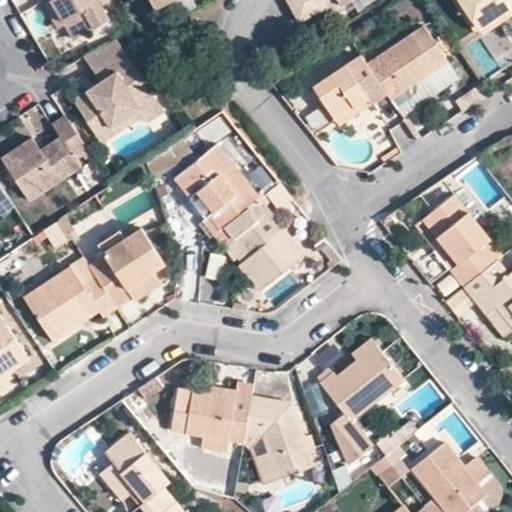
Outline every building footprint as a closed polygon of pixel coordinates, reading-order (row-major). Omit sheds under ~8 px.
[(71,44),(106,23),(92,0),(36,0),(41,7),(47,3),(62,28),(71,44)] [(149,0),(154,8),(169,0),(149,0)] [(316,6),(319,11),(340,0),(293,0),(284,5),(292,18),(316,6)] [(511,0),(450,0),(470,30),(491,15),(508,4),(511,0)] [(47,3),(41,7),(56,32),(62,28),(47,3)] [(511,11),(511,9),(508,4),(491,15),(496,22),(511,11)] [(444,60),(421,25),(376,54),(364,62),(382,92),(387,97),(398,90),(444,60)] [(81,60),(98,88),(77,101),(75,108),(96,140),(142,112),(139,107),(150,100),(112,40),(81,60)] [(311,84),(332,117),(363,97),(367,103),(382,92),(364,62),(363,60),(347,72),(342,64),(311,84)] [(367,103),(363,97),(332,117),(336,123),(367,103)] [(135,126),(143,123),(159,114),(150,100),(139,107),(142,112),(96,140),(100,148),(135,126)] [(28,138),(0,156),(29,200),(78,167),(71,158),(84,150),(61,116),(48,125),(56,136),(41,145),(44,151),(39,155),(35,149),(28,138)] [(403,122),(391,129),(402,146),(414,139),(403,122)] [(213,231),(220,226),(255,197),(214,144),(174,176),(187,194),(191,191),(208,213),(202,216),(213,231)] [(39,155),(44,151),(41,145),(35,149),(39,155)] [(431,233),(439,244),(453,262),(445,268),(459,285),(493,258),(500,251),(450,190),(417,216),(431,233)] [(187,194),(183,199),(199,219),(202,216),(208,213),(191,191),(187,194)] [(255,289),(287,265),(266,239),(279,228),(255,197),(220,226),(242,255),(236,259),(233,263),(255,289)] [(67,218),(45,228),(55,249),(77,238),(67,218)] [(213,231),(211,233),(227,256),(232,254),(236,259),(242,255),(220,226),(213,231)] [(287,265),(299,254),(279,228),(266,239),(287,265)] [(511,228),(497,240),(507,254),(511,250),(511,228)] [(121,233),(99,248),(106,258),(93,267),(100,277),(120,307),(133,298),(128,290),(153,273),(166,264),(144,231),(127,243),(121,233)] [(431,233),(424,240),(431,251),(439,244),(431,233)] [(511,267),(505,273),(493,258),(459,285),(482,314),(493,305),(511,326),(511,325),(511,267)] [(87,286),(74,267),(28,298),(58,341),(72,331),(68,325),(98,305),(101,311),(105,317),(120,307),(100,277),(87,286)] [(161,284),(153,273),(128,290),(133,298),(136,301),(161,284)] [(101,311),(98,305),(68,325),(72,331),(101,311)] [(500,336),(511,326),(493,305),(482,314),(500,336)] [(0,371),(9,366),(14,373),(32,360),(0,310),(0,371)] [(353,354),(359,361),(378,345),(373,339),(353,354)] [(322,385),(351,421),(405,378),(378,345),(359,361),(338,377),(336,374),(322,385)] [(0,371),(0,385),(16,376),(14,373),(9,366),(0,371)] [(209,386),(209,392),(232,396),(233,390),(209,386)] [(233,390),(232,396),(209,392),(191,389),(184,430),(200,433),(223,438),(241,441),(242,434),(248,396),(248,393),(233,390)] [(242,434),(258,437),(273,477),(310,464),(287,403),(248,396),(242,434)] [(119,497),(126,490),(133,485),(143,498),(136,503),(124,511),(158,511),(173,500),(161,486),(168,479),(127,430),(104,450),(112,460),(119,468),(105,479),(119,497)] [(200,433),(198,445),(221,449),(223,438),(200,433)] [(410,465),(435,496),(439,502),(428,510),(429,511),(463,511),(462,509),(469,503),(482,492),(460,463),(457,460),(441,440),(410,465)] [(405,467),(389,448),(382,454),(397,473),(405,467)] [(466,458),(460,463),(482,492),(489,487),(466,458)] [(119,468),(112,460),(98,471),(105,479),(119,468)] [(136,503),(143,498),(133,485),(126,490),(136,503)] [(494,497),(492,491),(489,487),(482,492),(469,503),(475,510),(471,511),(480,511),(492,503),(494,497)] [(424,506),(428,510),(439,502),(435,496),(424,506)] [(181,511),(173,500),(158,511),(181,511)] [(429,511),(428,510),(424,506),(416,511),(409,511),(402,503),(389,511),(429,511)] [(462,509),(463,511),(471,511),(475,510),(469,503),(462,509)]
